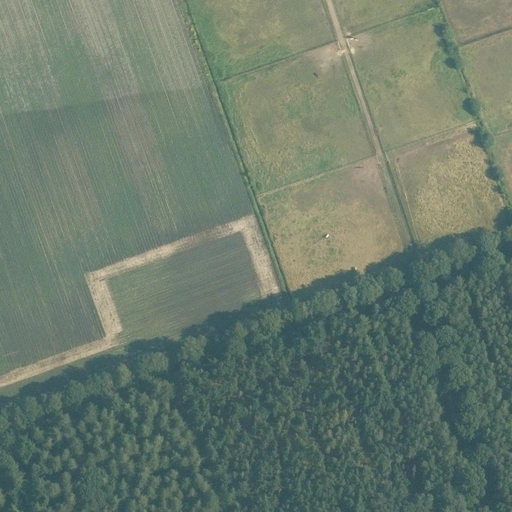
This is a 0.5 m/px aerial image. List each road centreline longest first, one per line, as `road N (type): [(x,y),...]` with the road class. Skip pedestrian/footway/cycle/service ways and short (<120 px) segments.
road 1 (track): [(511,252),(0,435)]
road 2 (track): [(488,511),(409,289)]
